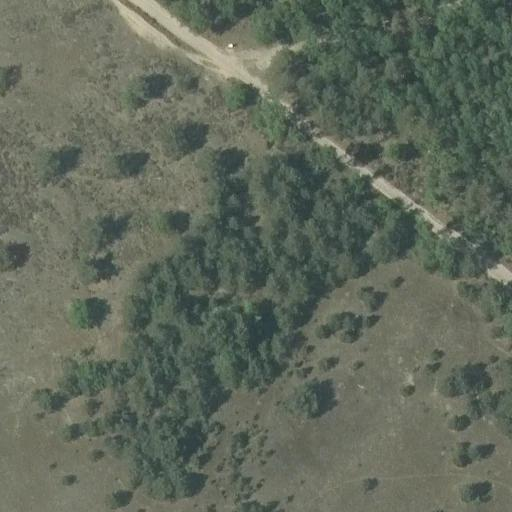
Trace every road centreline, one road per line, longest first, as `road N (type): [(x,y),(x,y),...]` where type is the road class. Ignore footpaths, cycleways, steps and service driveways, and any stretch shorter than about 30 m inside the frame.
road 1 (track): [(511,292),(223,68)]
road 2 (track): [(456,0),(223,68)]
